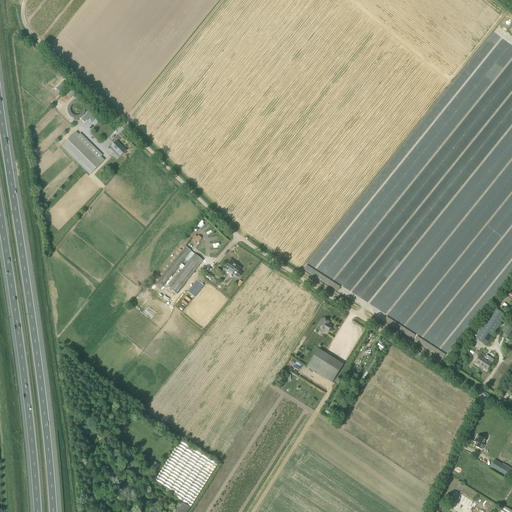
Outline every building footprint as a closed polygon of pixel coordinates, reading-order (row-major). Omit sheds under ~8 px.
[(56,89),(61,93),(64,89),(68,86),(64,81),(56,89)] [(69,99),(75,93),(71,88),(65,94),(69,99)] [(78,101),(75,101),(72,102),(69,104),(68,107),(67,109),(68,113),(69,116),(72,118),(74,119),(75,121),(78,121),(78,119),(81,118),(83,116),(85,113),(85,110),(85,106),(84,104),(81,102),(78,101)] [(74,134),(61,146),(90,175),(102,163),(74,134)] [(115,152),(120,156),(126,151),(116,141),(109,148),(114,153),(115,152)] [(191,251),(185,247),(155,285),(161,289),(191,251)] [(195,254),(169,286),(177,293),(203,260),(195,254)] [(239,272),(241,268),(234,264),(235,263),(231,260),(225,268),(238,277),(241,273),(239,272)] [(194,298),(204,285),(197,280),(188,292),(194,298)] [(511,293),(508,291),(503,298),(511,303),(511,301),(511,293)] [(487,345),(506,315),(495,308),(476,338),(487,345)] [(324,319),(319,327),(328,332),(332,326),(328,324),(329,322),(324,319)] [(511,327),(509,326),(503,334),(508,337),(511,330),(511,327)] [(318,348),(315,353),(306,367),(332,383),(343,365),(318,348)] [(487,371),(492,363),(494,360),(486,355),(485,356),(481,354),(475,363),(487,371)] [(475,440),(476,440),(475,442),(476,443),(475,446),(481,449),(482,450),(484,445),(483,445),(486,438),(482,436),(481,437),(478,435),(475,440)] [(181,502),(174,511),(186,511),(217,463),(180,439),(152,483),(182,501),(181,502)] [(494,460),(493,462),(490,467),(506,476),(507,476),(508,477),(511,472),(501,466),(502,464),(494,460)]
